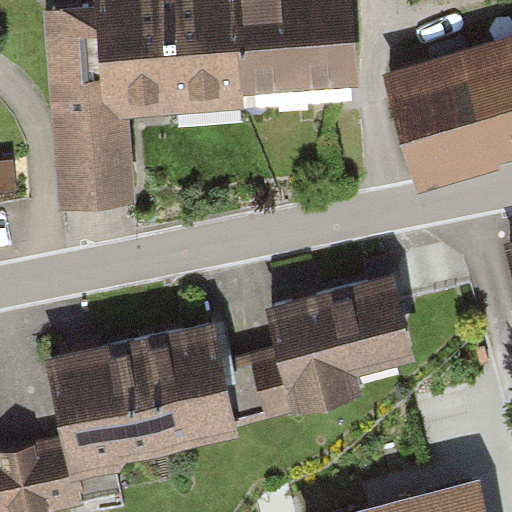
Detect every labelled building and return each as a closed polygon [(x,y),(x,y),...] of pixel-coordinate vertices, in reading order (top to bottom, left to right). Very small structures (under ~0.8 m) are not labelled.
[(100,0),(101,5),(56,8),(68,191),(127,187),(120,89),(242,81),(236,0),(100,0)] [(346,0),(236,0),(242,81),(351,72),(346,0)] [(511,144),(511,44),(390,80),(417,173),(511,144)] [(0,186),(17,185),(14,158),(0,159),(0,186)] [(402,281),(272,311),(295,413),(369,397),(363,371),(420,359),(402,281)] [(62,355),(78,441),(83,473),(251,443),(230,326),(62,355)] [(480,511),(473,483),(357,511),(480,511)]
